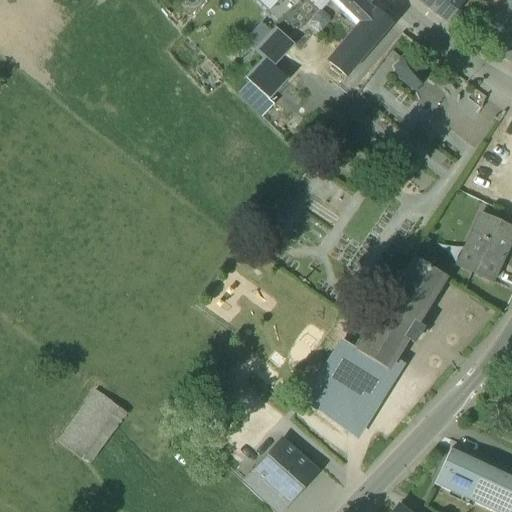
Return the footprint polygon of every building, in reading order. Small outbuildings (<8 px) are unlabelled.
[(309,0),(320,11),(330,0),(309,0)] [(360,0),(334,0),(361,26),(369,15),(372,11),(360,0)] [(415,0),(446,23),(465,0),(415,0)] [(361,26),(330,62),(331,63),(343,73),(346,76),(390,24),(373,10),(372,11),(369,15),(361,26)] [(293,44),(275,28),(253,51),(262,59),(244,79),(248,83),(267,100),(286,79),(272,66),(293,44)] [(416,64),(406,57),(395,66),(400,78),(413,89),(414,88),(413,87),(423,79),(424,80),(425,79),(416,64)] [(331,63),(312,86),(324,96),(343,73),(331,63)] [(267,100),(248,83),(237,94),(262,117),(273,105),(267,100)] [(510,230),(480,215),(470,234),(477,238),(470,252),(478,256),(470,272),(491,282),(505,253),(500,251),(510,230)] [(358,349),(357,350),(356,351),(364,356),(378,365),(386,369),(405,339),(411,343),(422,327),(415,322),(443,277),(414,259),(399,283),(380,313),(371,327),(358,349)] [(399,283),(395,281),(376,310),(380,313),(399,283)] [(371,327),(367,325),(354,346),(358,349),(371,327)] [(125,412),(97,391),(87,403),(115,425),(125,412)] [(115,425),(87,403),(53,444),(81,467),(115,425)] [(278,511),(313,472),(278,441),(241,483),(272,511),(278,511)] [(481,456),(452,443),(449,449),(478,462),(481,456)] [(511,511),(511,478),(478,462),(449,449),(433,485),(492,511),(511,511)]
